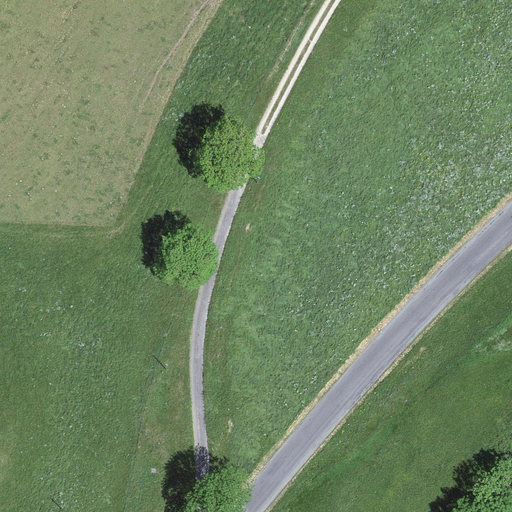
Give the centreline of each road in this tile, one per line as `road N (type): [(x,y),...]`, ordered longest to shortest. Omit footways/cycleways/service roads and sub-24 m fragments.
road 1 (track): [(335,0),(268,121),(206,284),(196,388),(203,511)]
road 2 (secondary): [(511,222),(401,334),(249,511)]
